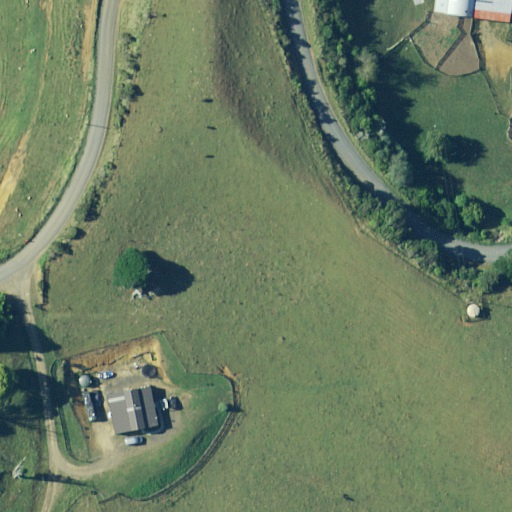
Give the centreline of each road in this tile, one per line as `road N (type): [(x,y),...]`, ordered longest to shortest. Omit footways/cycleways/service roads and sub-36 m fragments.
road 1 (unclassified): [(291,0),(312,83),(350,162),(415,227),(451,247),(511,255)]
road 2 (unclassified): [(111,0),(106,68),(50,226),(0,268)]
